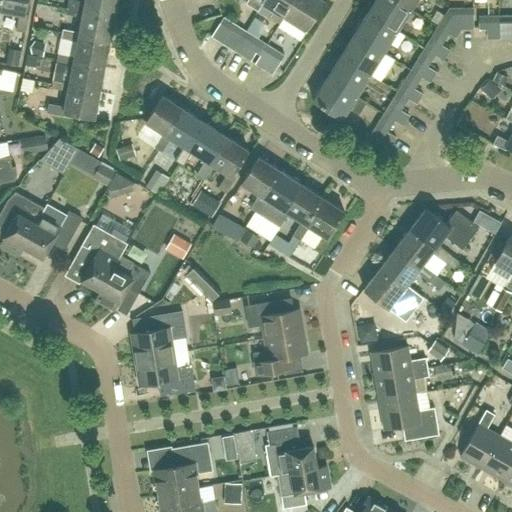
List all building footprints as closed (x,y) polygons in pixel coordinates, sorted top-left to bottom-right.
[(1,0),(0,5),(0,9),(3,11),(19,14),(16,30),(25,32),(28,14),(25,14),(27,0),(1,0)] [(79,0),(68,0),(67,4),(66,9),(66,13),(82,16),(82,12),(113,18),(116,0),(84,0),(85,1),(79,0)] [(246,0),(244,5),(256,12),(262,3),(263,0),(246,0)] [(279,23),(293,0),(263,0),(262,3),(273,10),(267,19),(278,26),(279,23)] [(323,0),(293,0),(279,23),(278,26),(300,40),(324,0),(323,0)] [(397,31),(410,9),(395,0),(374,0),(367,12),(397,31)] [(395,0),(410,9),(416,0),(395,0)] [(455,37),(461,29),(449,7),(437,26),(455,37)] [(449,7),(461,29),(473,28),(473,7),(449,7)] [(108,43),(113,18),(82,12),(82,16),(79,32),(63,28),(61,37),(77,41),(78,37),(108,43)] [(397,31),(367,12),(353,34),(383,53),(397,31)] [(499,38),(498,15),(478,15),(478,28),(487,28),(487,38),(499,38)] [(234,38),(241,27),(223,17),(211,36),(221,43),(227,34),(234,38)] [(250,61),(262,41),(245,30),(233,50),(250,61)] [(443,60),(449,50),(441,44),(445,37),(434,30),(423,48),(443,60)] [(370,74),(383,53),(353,34),(340,56),(370,74)] [(103,67),(108,43),(78,37),(77,41),(74,56),(58,53),(56,62),(72,65),(73,61),(103,67)] [(34,41),(32,54),(38,55),(39,55),(42,42),(34,41)] [(272,74),(284,55),(267,44),(255,63),(272,74)] [(9,47),(5,63),(17,66),(21,50),(9,47)] [(430,82),(436,71),(427,66),(432,59),(421,52),(410,69),(430,82)] [(26,53),(24,64),(36,67),(38,55),(32,54),(26,53)] [(356,96),(370,74),(340,56),(326,78),(356,96)] [(99,92),(103,67),(73,61),(72,65),(69,81),(53,78),(51,87),(67,90),(68,86),(99,92)] [(15,84),(11,69),(0,71),(0,76),(3,87),(15,84)] [(492,80),(504,85),(507,78),(495,73),(492,80)] [(416,103),(422,93),(414,88),(418,81),(407,74),(396,91),(416,103)] [(367,102),(356,96),(326,78),(313,100),(342,118),(349,108),(358,114),(367,102)] [(489,79),(480,88),(489,96),(498,87),(489,79)] [(94,117),(99,92),(68,86),(67,90),(64,106),(48,103),(46,112),(64,115),(64,112),(94,117)] [(167,135),(184,109),(162,95),(145,121),(162,133),(153,146),(161,151),(170,138),(167,135)] [(402,125),(409,115),(400,110),(405,102),(394,96),(383,113),(402,125)] [(188,149),(205,123),(184,109),(167,135),(170,138),(183,146),(175,160),(182,165),(191,151),(188,149)] [(389,147),(395,137),(387,131),(391,124),(380,117),(369,135),(389,147)] [(209,162),(226,136),(205,123),(188,149),(191,151),(205,160),(196,173),(204,178),(212,165),(209,162)] [(511,150),(511,131),(508,141),(497,135),(493,143),(505,149),(506,147),(511,150)] [(209,162),(212,165),(226,173),(217,187),(225,192),(234,177),(232,175),(248,150),(226,136),(209,162)] [(0,182),(14,180),(17,175),(15,165),(11,166),(9,156),(0,157),(0,182)] [(263,197),(280,170),(258,156),(241,183),(258,194),(250,208),(257,213),(266,199),(263,197)] [(101,163),(93,178),(107,186),(115,172),(101,163)] [(165,167),(155,182),(167,189),(176,173),(165,167)] [(257,213),(279,226),(287,213),(284,210),(301,184),(280,170),(263,197),(266,199),(257,213)] [(115,172),(107,186),(108,186),(105,191),(134,183),(115,172)] [(305,224),(322,197),(301,184),(284,210),(287,213),(301,221),(292,235),(299,239),(300,240),(309,226),(305,224)] [(45,208),(44,208),(15,191),(7,200),(0,212),(0,214),(12,221),(0,241),(0,245),(18,255),(45,208)] [(221,211),(227,197),(214,192),(207,206),(221,211)] [(305,224),(309,226),(322,235),(313,248),(321,254),(330,239),(328,237),(344,211),(322,197),(305,224)] [(45,208),(18,255),(18,256),(23,247),(42,257),(51,242),(64,249),(81,218),(68,210),(66,214),(58,210),(46,204),(44,208),(45,208)] [(435,247),(437,244),(444,235),(462,248),(478,227),(456,209),(445,223),(425,208),(410,228),(435,247)] [(474,221),(482,225),(488,215),(480,211),(474,221)] [(245,227),(233,220),(225,234),(237,241),(245,227)] [(99,290),(94,299),(95,299),(118,258),(120,255),(127,243),(93,223),(75,255),(90,263),(81,279),(99,290)] [(450,254),(437,244),(435,247),(410,228),(394,248),(419,267),(422,264),(431,252),(444,262),(450,254)] [(245,230),(239,240),(252,248),(258,238),(245,230)] [(184,259),(192,245),(173,234),(165,248),(184,259)] [(269,243),(269,244),(289,257),(290,255),(300,240),(299,239),(292,235),(287,242),(275,234),(269,243)] [(511,235),(510,234),(494,262),(511,272),(504,286),(508,289),(511,290),(511,235)] [(422,264),(419,267),(394,248),(379,268),(404,287),(406,284),(416,271),(429,282),(435,274),(422,264)] [(450,254),(444,262),(453,268),(459,261),(450,254)] [(150,272),(131,261),(120,255),(118,258),(95,299),(114,310),(127,287),(138,293),(150,272)] [(219,293),(194,267),(185,275),(211,301),(219,293)] [(419,294),(406,284),(404,287),(379,268),(363,288),(388,308),(401,292),(414,302),(419,294)] [(445,282),(435,274),(429,282),(439,289),(445,282)] [(504,286),(492,308),(500,312),(511,291),(511,290),(508,289),(504,286)] [(215,316),(232,313),(229,298),(213,301),(215,316)] [(264,337),(303,330),(299,308),(273,313),(271,301),(245,306),(248,326),(261,324),(264,337)] [(135,359),(173,352),(171,339),(186,336),(182,311),(155,315),(157,329),(131,333),(135,359)] [(461,343),(475,352),(489,330),(474,321),(461,343)] [(366,323),(356,325),(360,342),(377,339),(375,329),(366,323)] [(303,330),(264,337),(266,350),(252,353),(256,373),(282,369),(280,357),(307,353),(303,330)] [(426,351),(438,359),(446,349),(434,340),(426,351)] [(374,375),(427,366),(425,357),(409,360),(407,345),(370,351),(374,375)] [(173,352),(135,359),(139,384),(165,380),(168,394),(195,389),(190,364),(175,366),(173,352)] [(451,365),(434,368),(436,379),(452,376),(451,365)] [(378,400),(415,394),(413,378),(429,376),(427,366),(374,375),(378,400)] [(235,367),(222,369),(225,385),(238,383),(235,367)] [(210,381),(211,390),(224,388),(222,376),(213,377),(210,381)] [(415,394),(378,400),(383,429),(402,426),(404,440),(438,434),(434,407),(418,409),(415,394)] [(459,455),(481,468),(499,435),(487,428),(494,414),(485,409),(459,455)] [(300,447),(297,426),(266,431),(268,443),(263,444),(269,476),(277,474),(280,474),(290,472),(316,467),(316,466),(313,445),(300,447)] [(249,430),(232,433),(235,447),(252,445),(249,430)] [(222,437),(225,459),(236,458),(233,435),(222,437)] [(502,479),(511,460),(511,441),(511,442),(499,435),(481,468),(502,479)] [(174,465),(153,469),(158,493),(198,487),(195,472),(211,470),(207,442),(171,448),(174,465)] [(511,460),(502,479),(511,485),(511,460)] [(290,472),(293,493),(280,495),(283,508),(306,504),(304,492),(330,487),(326,465),(316,466),(316,467),(290,472)] [(224,482),(224,498),(241,498),(241,483),(224,482)] [(198,487),(158,493),(160,511),(216,511),(215,499),(200,502),(198,487)] [(386,511),(388,508),(367,496),(361,506),(363,507),(360,511),(350,511),(344,508),(342,511),(386,511)]
